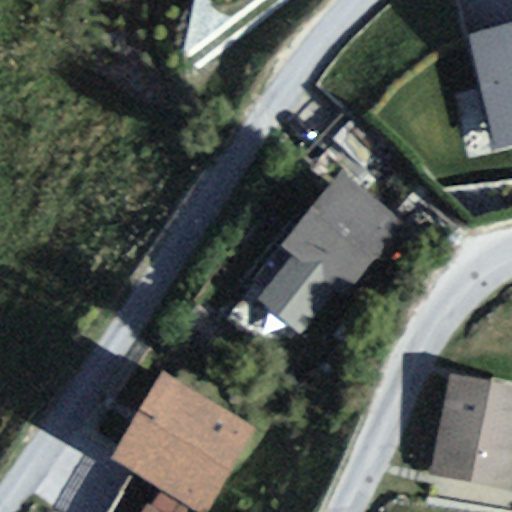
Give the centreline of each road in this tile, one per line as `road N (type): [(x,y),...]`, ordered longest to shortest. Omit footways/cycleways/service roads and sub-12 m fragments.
road 1 (unclassified): [(351,0),(290,70),(0,505)]
road 2 (track): [(345,511),(431,313),(511,257)]
